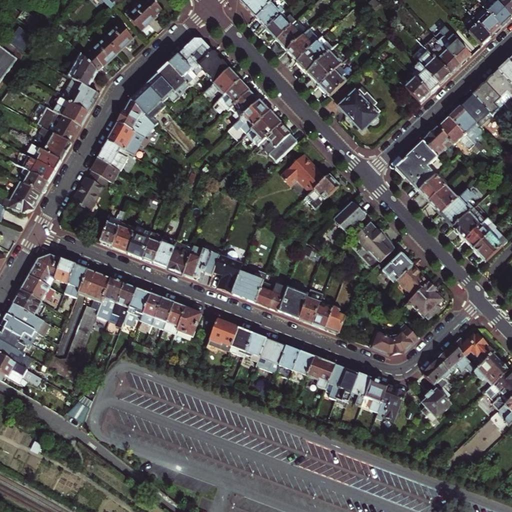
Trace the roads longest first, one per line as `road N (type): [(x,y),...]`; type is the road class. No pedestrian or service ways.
road 1 (residential): [(481,297),(394,368),(37,234)]
road 2 (residential): [(209,6),(122,87),(37,234)]
road 3 (residential): [(366,176),(209,6)]
road 4 (residential): [(177,511),(81,435),(0,386)]
road 5 (residential): [(366,176),(511,38)]
road 6 (residential): [(481,297),(366,176)]
